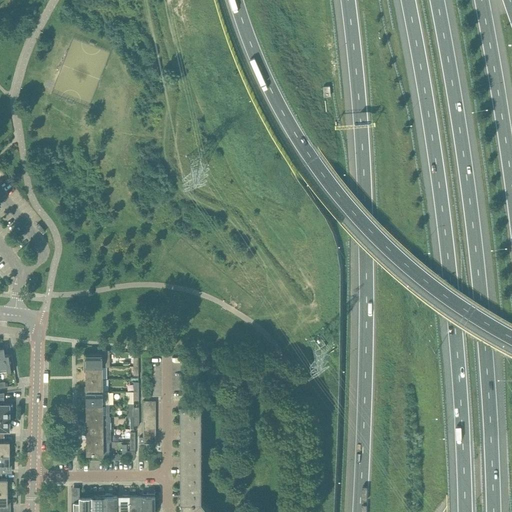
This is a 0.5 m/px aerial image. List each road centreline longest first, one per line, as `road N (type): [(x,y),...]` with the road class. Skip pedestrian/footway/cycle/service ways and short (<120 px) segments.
road 1 (motorway): [(493,511),(474,240),(436,0)]
road 2 (motorway): [(408,0),(446,244),(465,511)]
road 3 (motorway): [(346,0),(366,267),(360,511)]
road 4 (motorway): [(235,0),(282,113),(339,196),(404,265),(511,339)]
road 5 (motorway): [(511,191),(482,0)]
road 6 (unclassified): [(32,511),(38,328)]
